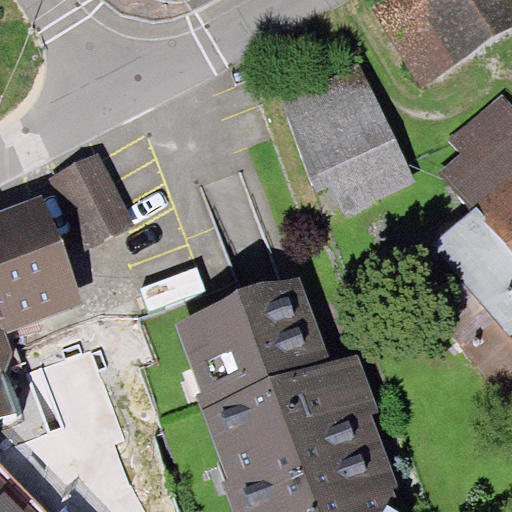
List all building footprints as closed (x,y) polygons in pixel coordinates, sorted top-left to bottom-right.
[(399,0),(372,18),(422,92),(511,32),(489,0),(399,0)] [(364,68),(282,102),(320,191),(329,188),(342,219),(415,188),(364,68)] [(432,236),(511,330),(511,110),(495,90),(439,137),(461,163),(445,176),(469,204),(432,236)] [(96,152),(43,177),(78,250),(131,224),(96,152)] [(0,223),(0,426),(12,422),(38,490),(140,451),(136,441),(166,429),(144,372),(157,367),(139,320),(90,339),(88,334),(17,361),(8,338),(82,309),(42,207),(0,223)] [(306,283),(177,328),(238,511),(385,511),(396,493),(354,358),(334,369),(306,283)] [(37,511),(0,473),(0,511),(37,511)]
